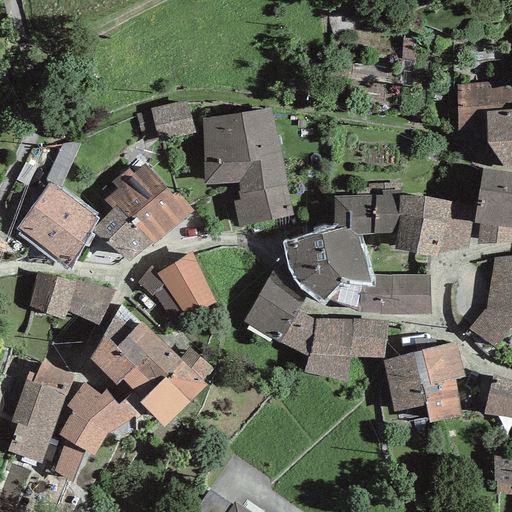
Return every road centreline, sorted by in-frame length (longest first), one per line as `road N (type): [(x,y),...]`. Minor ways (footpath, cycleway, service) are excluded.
road 1 (residential): [(440,332),(422,322),(344,313),(271,256),(234,239),(169,248),(130,271),(0,269)]
road 2 (track): [(30,137),(37,81),(14,0)]
road 3 (track): [(158,0),(31,60)]
road 4 (residential): [(440,332),(441,276),(511,244)]
